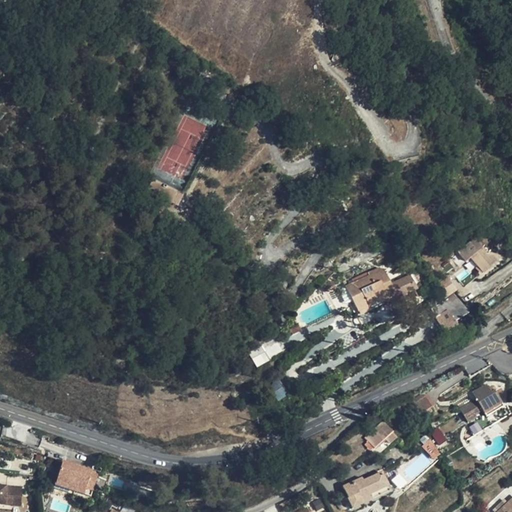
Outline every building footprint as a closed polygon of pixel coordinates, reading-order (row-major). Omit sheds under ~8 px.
[(484,248),(477,239),(460,253),(467,261),(472,257),(484,272),(497,262),(499,256),(482,249),(484,248)] [(382,271),(381,268),(369,273),(370,276),(346,287),(356,309),(367,303),(368,306),(387,298),(389,302),(415,290),(415,286),(410,276),(391,285),(384,270),(382,271)] [(449,298),(462,317),(469,313),(454,294),(449,298)] [(454,322),(462,317),(449,298),(438,305),(432,308),(437,317),(448,310),(454,322)] [(454,322),(448,310),(437,317),(443,329),(454,322)] [(491,389),(488,384),(473,393),(477,399),(461,408),(469,422),(478,417),(476,414),(483,410),(487,417),(505,406),(503,403),(501,399),(504,397),(500,390),(497,392),(495,390),(492,392),(491,389)] [(432,406),(425,396),(415,403),(421,413),(424,411),(426,415),(432,411),(430,408),(432,406)] [(393,432),(384,421),(364,438),(368,442),(374,448),(374,449),(387,437),(393,432)] [(387,437),(390,441),(396,435),(393,432),(387,437)] [(440,455),(431,439),(422,446),(435,460),(440,455)] [(374,448),(368,442),(365,444),(371,451),(374,448)] [(104,467),(68,456),(63,474),(77,478),(75,484),(89,489),(91,483),(98,485),(104,467)] [(388,485),(382,473),(363,481),(362,478),(359,480),(360,483),(355,485),(353,482),(343,487),(353,508),(373,499),(370,494),(388,485)] [(77,478),(63,474),(61,480),(75,484),(77,478)] [(27,485),(0,483),(0,502),(27,503),(27,485)] [(98,485),(91,483),(89,489),(96,491),(98,485)] [(390,491),(388,485),(370,494),(373,499),(390,491)] [(511,511),(511,500),(499,511),(511,511)]
